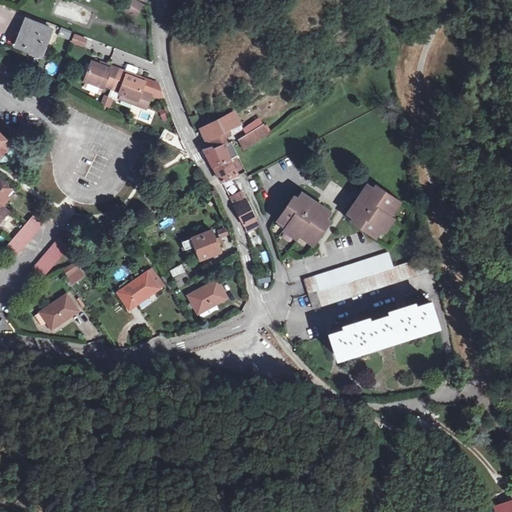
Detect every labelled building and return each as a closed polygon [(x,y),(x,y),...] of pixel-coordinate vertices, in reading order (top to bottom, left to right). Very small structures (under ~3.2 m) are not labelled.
[(144,4),(137,0),(129,0),(124,10),(137,17),(144,4)] [(183,21),(185,13),(171,12),(170,19),(183,21)] [(44,52),(52,30),(27,20),(17,45),(34,52),(36,49),(44,52)] [(71,34),(60,30),(58,36),(68,41),(71,34)] [(71,43),(83,47),(86,39),(74,34),(71,43)] [(111,67),(110,70),(92,63),(85,82),(104,89),(105,86),(120,93),(119,95),(136,101),(134,106),(147,111),(152,97),(142,93),(145,83),(128,76),(129,74),(111,67)] [(136,101),(119,95),(118,100),(134,106),(136,101)] [(112,99),(103,96),(100,105),(109,108),(112,99)] [(201,130),(207,141),(220,136),(222,141),(232,137),(230,131),(241,126),(235,113),(201,130)] [(0,146),(8,138),(0,129),(0,146)] [(264,129),(241,141),(246,149),(268,136),(264,129)] [(207,141),(210,149),(212,148),(214,150),(224,146),(222,141),(220,136),(207,141)] [(205,151),(214,167),(230,160),(238,156),(232,143),(224,146),(214,150),(212,148),(210,149),(205,151)] [(238,156),(230,160),(238,175),(246,171),(238,156)] [(214,167),(230,197),(242,191),(235,177),(238,175),(230,160),(214,167)] [(4,193),(8,188),(0,180),(0,223),(6,216),(1,211),(4,207),(11,199),(8,196),(4,193)] [(12,191),(8,188),(4,193),(8,196),(12,191)] [(376,188),(374,191),(368,188),(350,215),(356,219),(354,222),(358,225),(357,226),(375,238),(381,228),(385,230),(393,219),(390,216),(399,202),(382,190),(381,191),(376,188)] [(242,191),(230,197),(245,225),(248,234),(259,229),(256,221),(242,191)] [(297,198),(294,202),(293,202),(282,219),(290,225),(288,228),(300,237),(303,233),(317,243),(329,226),(327,225),(330,221),(328,219),(332,214),(304,194),(300,200),(297,198)] [(190,207),(194,205),(191,199),(185,202),(186,205),(179,208),(181,211),(190,207)] [(202,221),(194,205),(190,207),(195,219),(196,218),(198,223),(202,221)] [(10,212),(4,207),(1,211),(6,216),(10,212)] [(160,227),(172,223),(170,217),(158,220),(160,227)] [(16,257),(43,227),(33,218),(6,249),(16,257)] [(219,230),(222,237),(234,232),(233,225),(219,230)] [(192,235),(193,239),(205,235),(203,230),(192,235)] [(205,235),(193,239),(202,260),(221,253),(218,245),(215,238),(213,232),(205,235)] [(192,238),(183,241),(185,250),(195,247),(192,238)] [(69,250),(59,240),(31,271),(42,280),(69,250)] [(323,284),(326,291),(395,269),(390,254),(321,276),(323,284)] [(326,291),(310,296),(315,310),(438,272),(434,256),(395,269),(326,291)] [(75,261),(62,270),(73,284),(85,275),(75,261)] [(171,272),(174,278),(185,272),(181,266),(171,272)] [(159,288),(147,271),(116,291),(128,309),(159,288)] [(185,272),(174,278),(179,287),(190,281),(185,272)] [(306,281),(308,288),(323,284),(321,276),(306,281)] [(93,277),(81,285),(91,301),(103,292),(93,277)] [(228,298),(217,280),(189,296),(199,314),(228,298)] [(308,288),(310,296),(326,291),(323,284),(308,288)] [(83,310),(70,293),(40,314),(47,325),(51,322),(57,329),(83,310)] [(345,327),(346,331),(332,336),(338,358),(353,353),(353,355),(370,350),(369,348),(407,336),(408,338),(423,333),(423,331),(438,326),(431,305),(416,310),(415,306),(399,311),(400,315),(362,326),(361,322),(345,327)] [(412,431),(431,442),(437,432),(418,421),(412,431)]
